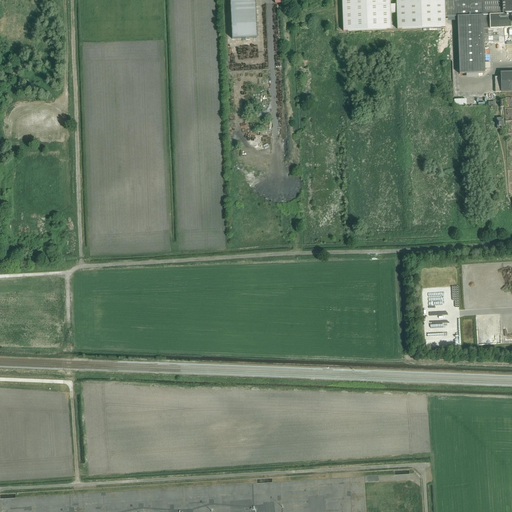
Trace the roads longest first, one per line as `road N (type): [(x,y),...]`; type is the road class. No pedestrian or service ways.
road 1 (track): [(68,349),(66,278),(78,267),(511,244)]
road 2 (track): [(79,267),(72,0)]
road 3 (track): [(77,486),(69,382),(0,379)]
